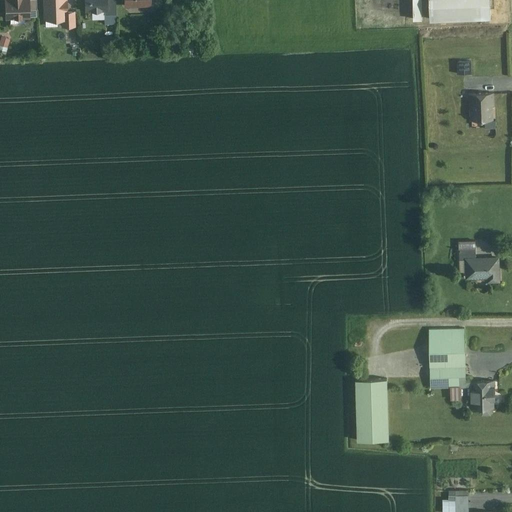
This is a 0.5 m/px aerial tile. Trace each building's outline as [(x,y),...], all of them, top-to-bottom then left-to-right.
[(5,0),(6,20),(30,19),(29,11),(35,10),(35,0),(5,0)] [(67,0),(43,0),(44,20),(64,19),(64,26),(75,26),(75,11),(68,11),(67,0)] [(84,0),(85,13),(105,12),(105,23),(115,22),(114,0),(84,0)] [(422,0),(412,0),(413,19),(423,19),(422,0)] [(491,17),(490,0),(429,0),(431,20),(491,17)] [(9,38),(2,36),(0,41),(0,44),(6,47),(9,38)] [(472,60),(458,61),(459,74),(472,73),(472,60)] [(492,93),(469,94),(470,121),(493,120),(492,93)] [(475,241),(458,242),(458,276),(465,276),(465,279),(485,278),(485,283),(501,282),(500,256),(476,257),(475,241)] [(465,328),(428,329),(430,387),(467,386),(465,328)] [(356,380),(359,442),(390,440),(388,379),(356,380)] [(493,381),(470,381),(470,407),(478,407),(478,414),(494,414),(493,381)] [(469,511),(469,490),(456,491),(456,511),(469,511)]
